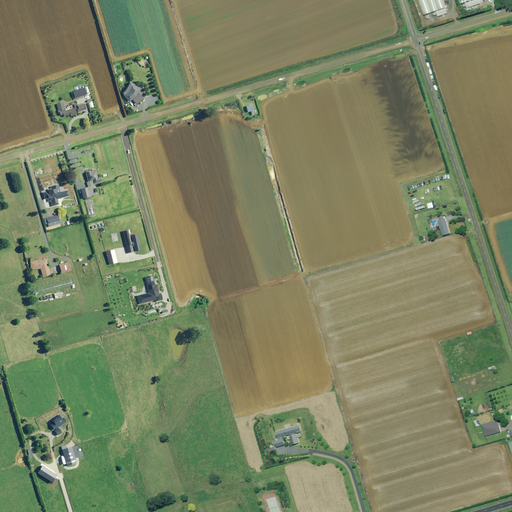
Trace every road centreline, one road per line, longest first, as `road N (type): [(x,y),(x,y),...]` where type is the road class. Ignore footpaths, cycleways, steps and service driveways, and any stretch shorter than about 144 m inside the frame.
road 1 (unclassified): [(415,39),(0,160)]
road 2 (unclassified): [(415,39),(511,337)]
